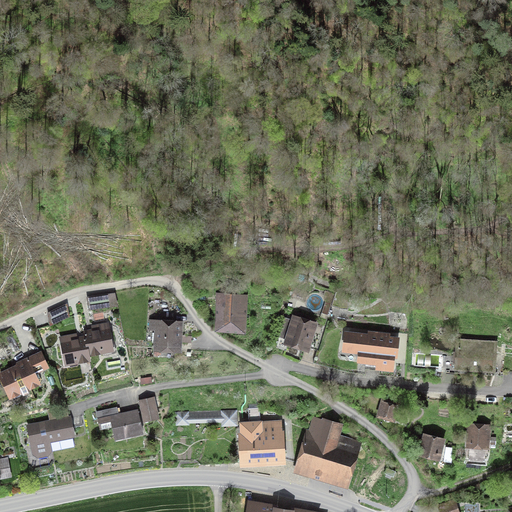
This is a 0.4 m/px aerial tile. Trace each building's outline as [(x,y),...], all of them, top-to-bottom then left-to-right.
[(326,300),(320,316),(325,318),(333,293),(325,291),(323,299),(326,300)] [(351,295),(336,292),(332,306),(347,310),(351,295)] [(114,295),(88,299),(90,309),(116,305),(114,295)] [(244,338),(246,298),(217,296),(214,336),(244,338)] [(67,304),(48,314),(50,327),(69,317),(67,304)] [(310,331),(313,325),(296,318),(294,322),(285,318),(278,337),(304,347),(310,331)] [(178,357),(180,326),(150,324),(150,332),(154,333),(152,355),(178,357)] [(112,355),(107,327),(84,331),(85,338),(88,359),(112,355)] [(354,354),(357,332),(341,330),(339,352),(354,354)] [(310,331),(304,347),(314,350),(319,335),(310,331)] [(357,332),(354,354),(354,361),(388,364),(389,356),(392,356),(394,336),(357,332)] [(88,359),(85,338),(59,342),(63,369),(89,365),(88,359)] [(496,344),(456,342),(453,375),(494,377),(496,344)] [(47,371),(40,355),(16,366),(16,368),(0,375),(0,385),(7,402),(37,389),(32,378),(47,371)] [(511,362),(511,356),(505,356),(503,371),(511,371),(511,362)] [(154,397),(138,400),(142,421),(158,418),(154,397)] [(400,408),(381,402),(375,422),(394,427),(400,408)] [(141,432),(136,410),(117,414),(116,407),(97,411),(99,422),(110,420),(114,438),(141,432)] [(221,411),(185,411),(185,408),(173,408),(174,420),(185,420),(185,416),(221,416),(221,420),(233,420),(233,408),(221,408),(221,411)] [(67,420),(65,409),(47,412),(49,424),(26,428),(32,460),(49,457),(47,445),(74,441),(70,420),(67,420)] [(282,466),(280,423),(261,425),(260,410),(248,411),(249,425),(240,425),(240,436),(237,437),(238,469),(282,466)] [(309,433),(306,433),(293,476),(347,492),(361,445),(339,438),(342,428),(313,420),(309,433)] [(490,429),(468,428),(466,453),(488,454),(490,429)] [(444,444),(422,438),(416,461),(438,467),(444,444)] [(396,474),(386,469),(384,474),(394,479),(396,474)] [(271,504),(247,500),(244,511),(319,511),(294,508),(293,511),(271,508),(271,504)] [(457,511),(454,503),(438,508),(439,511),(457,511)]
